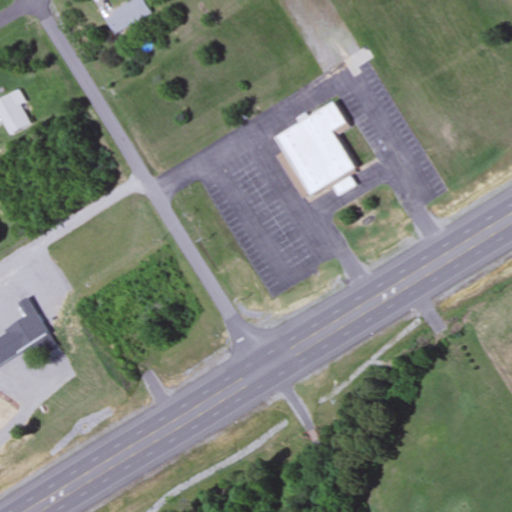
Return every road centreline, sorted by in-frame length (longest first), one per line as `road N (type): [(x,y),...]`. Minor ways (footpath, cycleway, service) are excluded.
road 1 (primary): [(511,220),(38,511)]
road 2 (residential): [(36,1),(265,373)]
